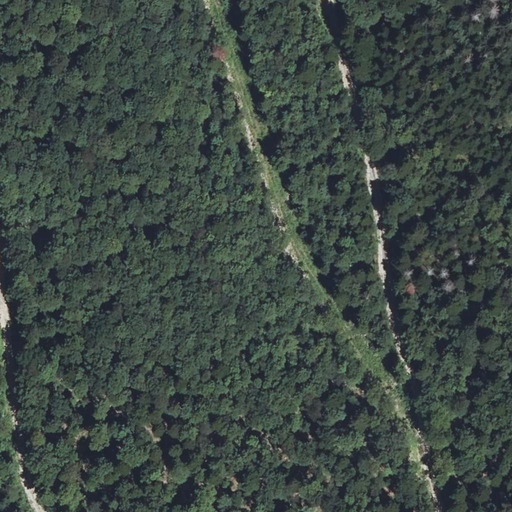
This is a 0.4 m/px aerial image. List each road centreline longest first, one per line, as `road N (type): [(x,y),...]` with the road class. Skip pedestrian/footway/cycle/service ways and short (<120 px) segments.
road 1 (track): [(447,511),(390,316),(375,184),(328,0)]
road 2 (track): [(435,468),(285,222),(231,0)]
road 3 (track): [(35,511),(0,275)]
